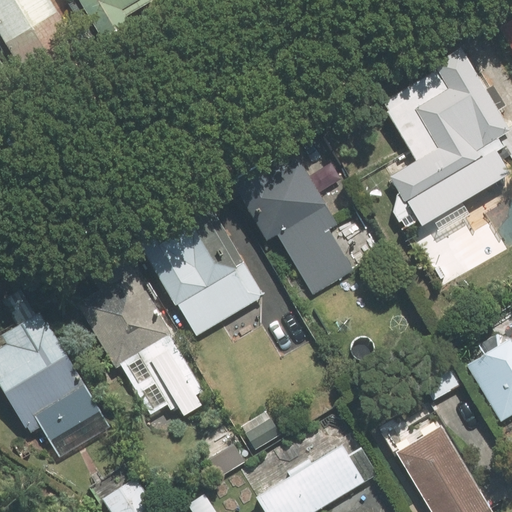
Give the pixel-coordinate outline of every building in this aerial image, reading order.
[(50,0),(0,0),(0,38),(27,85),(82,53),(50,0)] [(77,0),(100,38),(123,24),(116,12),(137,0),(77,0)] [(511,17),(500,25),(511,46),(511,17)] [(511,124),(505,129),(458,47),(431,63),(435,71),(380,103),(413,160),(388,174),(403,200),(441,178),(457,204),(509,174),(495,149),(504,145),(511,158),(511,124)] [(290,144),(229,179),(265,240),(275,234),(311,296),(353,271),(329,230),(337,225),(290,144)] [(508,245),(478,197),(431,227),(462,275),(508,245)] [(166,217),(132,236),(193,340),(266,298),(213,207),(174,230),(166,217)] [(143,424),(201,391),(127,263),(94,282),(98,290),(73,304),(143,424)] [(0,337),(3,344),(0,345),(0,388),(27,435),(40,428),(57,456),(107,427),(39,312),(0,334),(0,337)] [(465,363),(500,421),(511,413),(511,343),(508,337),(465,363)] [(435,401),(460,386),(447,363),(421,378),(435,401)] [(239,426),(254,451),(280,436),(265,411),(239,426)] [(395,450),(431,511),(489,511),(438,425),(395,450)] [(262,511),(314,511),(363,481),(338,442),(252,497),(262,511)] [(131,480),(102,500),(109,511),(143,511),(150,507),(131,480)] [(214,511),(204,494),(186,504),(191,511),(214,511)]
